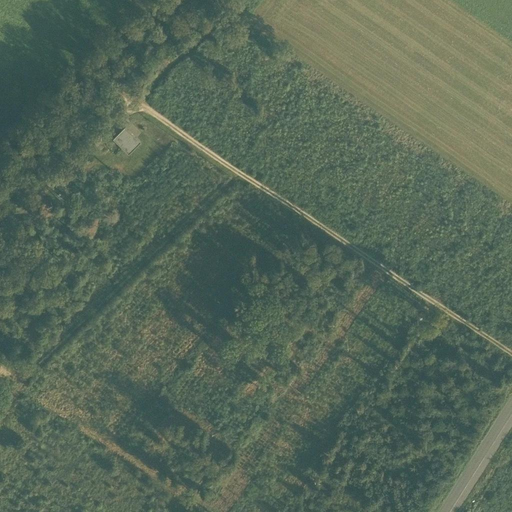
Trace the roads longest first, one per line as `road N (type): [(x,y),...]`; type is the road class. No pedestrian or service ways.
road 1 (track): [(80,64),(511,355)]
road 2 (unknown): [(109,437),(144,407),(174,401),(329,260),(358,252)]
road 3 (track): [(0,152),(138,0)]
road 4 (unknown): [(117,441),(35,381),(0,426)]
road 5 (track): [(139,104),(239,9)]
road 6 (secondary): [(444,511),(511,406)]
